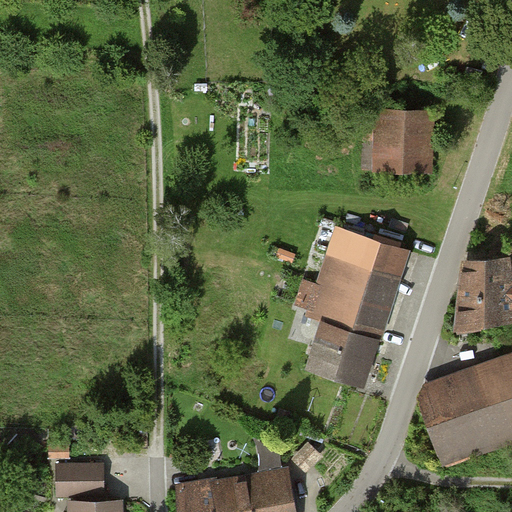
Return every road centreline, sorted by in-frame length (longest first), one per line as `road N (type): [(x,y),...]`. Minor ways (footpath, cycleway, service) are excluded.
road 1 (track): [(145,0),(157,174),(162,511)]
road 2 (unclassified): [(350,511),(384,466),(511,76)]
